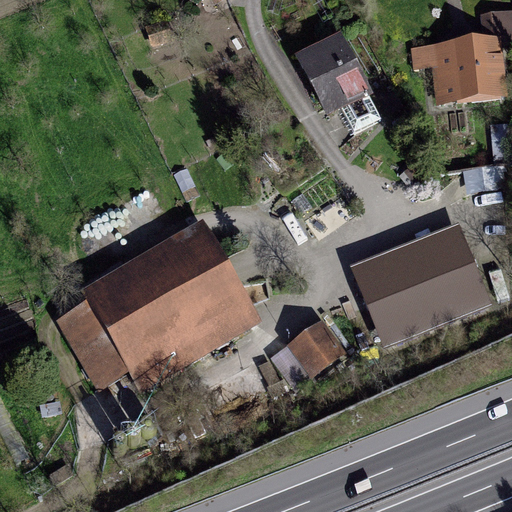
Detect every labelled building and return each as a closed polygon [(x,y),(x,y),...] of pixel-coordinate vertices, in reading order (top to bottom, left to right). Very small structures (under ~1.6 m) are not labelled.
[(209,0),(216,12),(236,0),(209,0)] [(295,47),(332,124),(381,100),(344,23),(295,47)] [(500,105),(500,39),(422,38),(422,104),(500,105)] [(458,233),(351,278),(384,360),(491,313),(458,233)] [(261,329),(203,234),(53,328),(111,418),(261,329)] [(322,330),(287,355),(313,392),(350,367),(322,330)]
